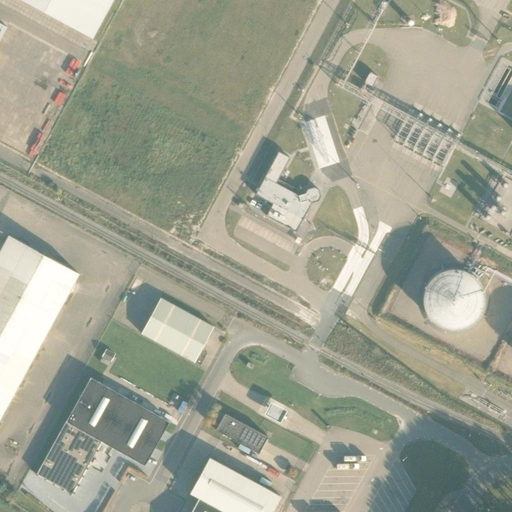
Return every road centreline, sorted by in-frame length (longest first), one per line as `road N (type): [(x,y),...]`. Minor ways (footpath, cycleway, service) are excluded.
road 1 (unclassified): [(487,473),(460,445),(245,333),(234,339),(153,492)]
road 2 (unknown): [(392,206),(381,137),(415,45)]
